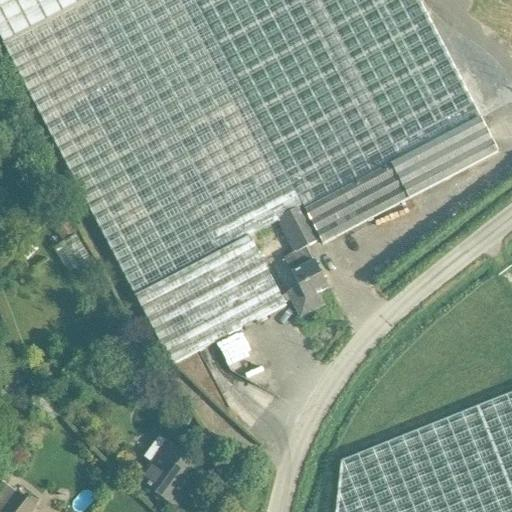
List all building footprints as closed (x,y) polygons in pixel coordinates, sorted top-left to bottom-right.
[(498,154),(417,0),(0,0),(0,37),(172,366),(287,306),(285,303),(291,300),(301,318),(325,305),(319,294),(329,288),(315,261),(314,262),(307,248),(320,240),(323,245),(498,154)] [(68,219),(54,227),(62,241),(76,233),(68,219)] [(511,511),(511,393),(342,462),(336,511),(511,511)] [(199,467),(203,470),(204,469),(168,443),(140,480),(176,507),(189,490),(184,486),(199,467)] [(98,463),(89,468),(96,480),(105,474),(98,463)] [(3,481),(0,487),(0,511),(33,511),(37,508),(18,493),(3,481)]
